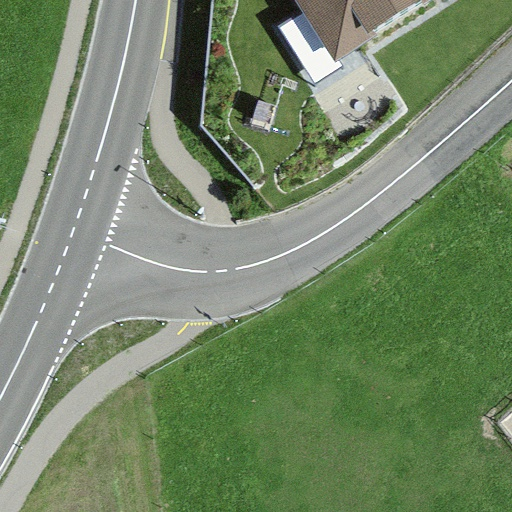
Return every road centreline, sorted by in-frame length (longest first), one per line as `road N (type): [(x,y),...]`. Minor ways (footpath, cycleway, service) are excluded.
road 1 (tertiary): [(74,234),(192,271),(272,261),(328,234),(388,190),(511,83)]
road 2 (secondary): [(138,0),(74,234)]
road 3 (secondary): [(74,234),(0,400)]
